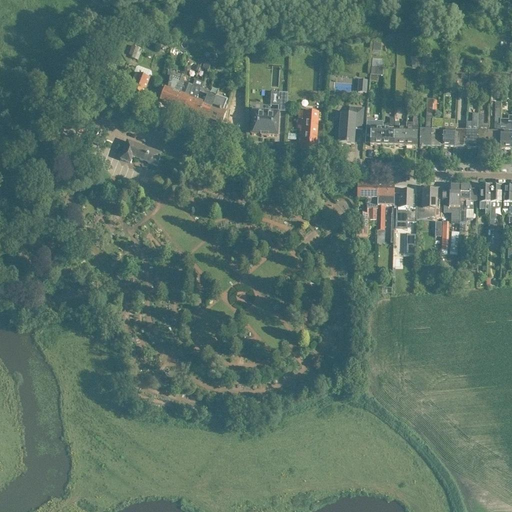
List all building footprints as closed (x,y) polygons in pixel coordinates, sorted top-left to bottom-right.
[(138,61),(142,50),(136,47),(131,58),(138,61)] [(412,51),(411,67),(420,67),(419,51),(412,51)] [(143,96),(152,74),(151,72),(138,67),(136,68),(130,84),(133,86),(131,92),(143,96)] [(383,76),(383,68),(371,68),(371,75),(371,80),(377,81),(377,76),(383,76)] [(480,84),(480,74),(469,73),(468,83),(480,84)] [(355,82),(355,74),(337,74),(337,81),(355,82)] [(491,85),(491,74),(480,74),(480,84),(491,85)] [(502,85),(502,74),(491,74),(491,85),(502,85)] [(511,75),(502,74),(502,85),(511,85),(511,75)] [(175,109),(185,83),(184,83),(184,76),(182,76),(180,81),(167,76),(165,88),(159,103),(175,109)] [(193,86),(183,112),(191,115),(201,89),(203,83),(195,80),(193,86)] [(358,93),(366,94),(367,81),(358,81),(358,93)] [(183,112),(193,86),(185,83),(175,109),(183,112)] [(199,118),(209,93),(209,91),(201,89),(191,115),(199,118)] [(199,118),(207,121),(217,96),(209,93),(199,118)] [(278,112),(286,112),(287,94),(280,94),(278,112)] [(217,96),(207,121),(221,126),(226,112),(225,112),(227,106),(226,106),(228,100),(217,96)] [(431,148),(432,120),(433,111),(432,111),(432,101),(427,101),(426,131),(420,131),(419,148),(431,148)] [(500,150),(501,120),(501,103),(495,103),(494,133),(489,133),(488,150),(500,150)] [(362,131),(363,109),(349,108),(348,115),(340,115),(340,124),(336,124),(334,143),(338,143),(338,144),(339,144),(339,146),(346,147),(346,145),(354,146),(355,131),(362,131)] [(268,137),(277,137),(278,114),(270,114),(270,112),(262,111),(262,113),(253,113),(252,136),(261,136),(261,137),(268,138),(268,137)] [(316,151),(319,113),(300,112),(298,128),(301,129),(299,150),(316,151)] [(458,132),(459,123),(460,123),(461,115),(455,115),(455,121),(454,149),(465,149),(466,132),(458,132)] [(477,149),(478,115),(472,115),(472,123),(466,123),(466,132),(465,149),(477,149)] [(484,125),(484,115),(478,115),(477,149),(488,150),(489,133),(489,125),(484,125)] [(394,123),(395,123),(395,119),(390,119),(389,125),(382,125),(382,147),(394,147),(394,123)] [(417,148),(418,119),(413,119),(413,124),(405,124),(405,131),(405,147),(417,148)] [(442,148),(443,121),(432,120),(431,148),(442,148)] [(511,150),(511,120),(501,120),(500,150),(511,150)] [(454,149),(455,121),(443,121),(442,148),(454,149)] [(382,147),(382,125),(382,122),(366,122),(366,128),(365,128),(364,146),(370,146),(382,147)] [(405,147),(405,131),(399,130),(399,123),(395,123),(394,123),(394,147),(405,147)] [(103,147),(105,141),(96,137),(94,143),(103,147)] [(161,155),(127,142),(120,160),(132,164),(134,158),(157,167),(161,155)] [(377,206),(378,185),(357,184),(357,199),(364,200),(364,202),(367,203),(366,215),(356,215),(355,244),(367,245),(368,223),(377,223),(377,210),(377,206)] [(394,206),(394,195),(394,185),(378,185),(377,206),(377,210),(377,223),(377,232),(385,232),(385,206),(394,206)] [(459,224),(460,187),(449,187),(449,190),(442,189),(442,201),(444,202),(444,214),(452,214),(452,224),(459,224)] [(473,210),(474,202),(477,202),(477,190),(470,190),(470,187),(460,187),(459,224),(466,224),(467,210),(473,210)] [(490,218),(490,187),(480,187),(479,203),(485,203),(485,218),(490,218)] [(501,208),(501,188),(490,187),(490,218),(490,230),(493,230),(494,221),(495,220),(495,216),(494,215),(495,210),(501,208)] [(511,217),(511,187),(503,188),(503,209),(504,210),(508,210),(508,217),(511,217)] [(416,204),(416,219),(423,220),(423,217),(436,217),(436,215),(436,210),(439,210),(440,202),(442,202),(442,190),(436,189),(436,192),(423,192),(423,204),(416,204)] [(400,195),(394,195),(394,206),(394,208),(400,208),(400,209),(407,210),(407,224),(416,224),(416,219),(416,208),(412,208),(413,192),(400,191),(400,195)] [(334,220),(343,216),(339,209),(330,213),(334,220)]
